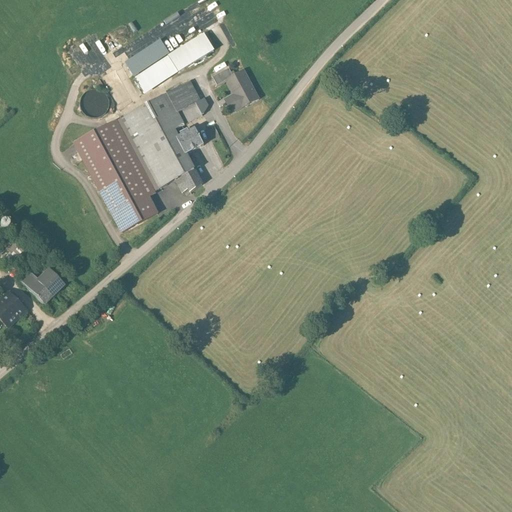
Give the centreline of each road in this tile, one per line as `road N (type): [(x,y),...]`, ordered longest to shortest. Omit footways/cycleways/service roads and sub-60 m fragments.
road 1 (residential): [(0,374),(206,196),(275,119)]
road 2 (unclassified): [(275,119),(383,0)]
